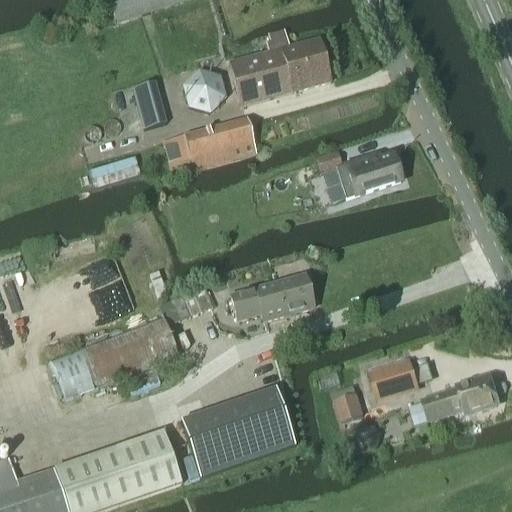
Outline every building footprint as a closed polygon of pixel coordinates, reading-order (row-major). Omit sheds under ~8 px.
[(135,0),(110,8),(116,27),(199,0),(135,0)] [(227,67),(239,111),(328,87),(316,43),(288,51),(283,33),(267,38),(269,45),(264,46),(267,56),(227,67)] [(219,81),(197,75),(181,91),(186,113),(209,119),(224,103),(219,81)] [(153,87),(131,93),(142,131),(142,133),(164,127),(153,87)] [(244,124),(161,146),(166,171),(189,165),(192,176),(255,157),(244,124)] [(335,156),(315,162),(320,178),(334,173),(344,204),(399,186),(390,159),(377,163),(375,159),(340,170),(335,156)] [(258,325),(311,311),(302,280),(225,301),(232,326),(256,319),(258,325)] [(159,321),(76,353),(48,364),(65,406),(94,394),(176,362),(159,321)] [(376,408),(420,396),(410,363),(367,376),(376,408)] [(488,380),(455,390),(455,393),(420,404),(427,428),(463,417),(463,419),(497,409),(488,380)] [(362,420),(356,399),(334,405),(339,426),(362,420)] [(289,456),(274,400),(185,429),(202,483),(289,456)] [(368,425),(350,430),(346,448),(359,460),(375,455),(381,438),(368,425)] [(163,437),(54,473),(67,511),(109,511),(180,488),(163,437)] [(0,511),(65,511),(52,473),(44,476),(17,485),(14,486),(7,463),(0,464),(0,511)]
